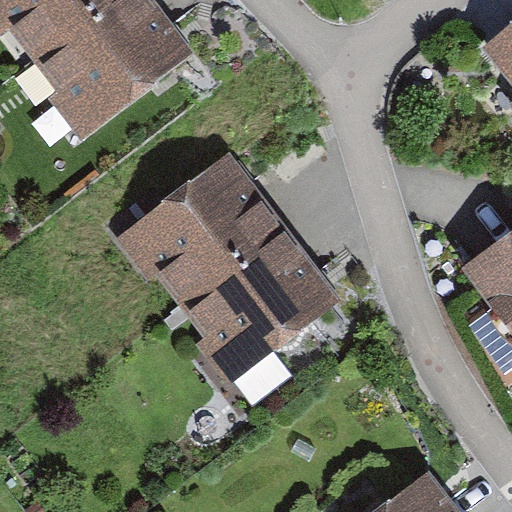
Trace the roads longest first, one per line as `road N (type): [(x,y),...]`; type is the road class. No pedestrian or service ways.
road 1 (residential): [(511,466),(431,354),(344,79)]
road 2 (residential): [(440,0),(344,79)]
